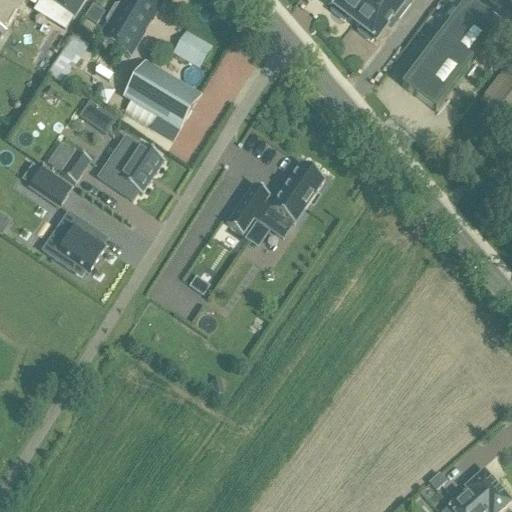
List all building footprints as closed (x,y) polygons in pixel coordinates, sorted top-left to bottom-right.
[(36,0),(41,3),(34,14),(65,33),(74,18),(85,0),(36,0)] [(121,0),(119,5),(119,6),(115,7),(112,13),(112,17),(99,39),(131,59),(145,34),(140,31),(146,21),(151,24),(165,0),(121,0)] [(333,11),(330,14),(344,24),(346,21),(353,26),(373,0),(337,0),(331,9),(333,11)] [(373,0),(353,26),(360,31),(357,35),(371,45),(373,42),(375,43),(394,19),(399,23),(415,0),(373,0)] [(511,0),(503,0),(500,4),(511,13),(511,0)] [(435,115),(500,29),(467,4),(402,89),(435,115)] [(167,56),(196,69),(207,44),(178,31),(167,56)] [(53,84),(87,47),(73,34),(39,71),(53,84)] [(511,61),(480,103),(487,109),(480,118),(500,134),(510,121),(505,118),(511,109),(511,61)] [(179,134),(199,100),(144,67),(124,100),(179,134)] [(190,90),(208,99),(215,84),(197,75),(190,90)] [(125,141),(98,181),(132,205),(138,196),(141,199),(163,167),(125,141)] [(62,176),(73,160),(60,150),(49,166),(62,176)] [(61,178),(75,187),(91,164),(76,155),(73,160),(62,176),(61,178)] [(294,229),(324,184),(301,168),(271,212),(264,207),(253,222),(270,234),(280,219),(294,229)] [(33,170),(24,183),(33,188),(30,192),(59,211),(72,192),(43,172),(41,176),(33,170)] [(254,188),(227,228),(242,239),(253,222),(264,207),(269,199),(254,188)] [(88,277),(106,251),(102,249),(106,243),(69,217),(43,254),(81,280),(85,274),(88,277)] [(187,299),(148,355),(174,372),(212,316),(187,299)] [(0,337),(0,407),(7,412),(25,383),(12,375),(14,371),(2,363),(13,347),(0,337)] [(213,398),(224,395),(221,381),(210,383),(213,398)] [(502,511),(510,505),(484,475),(466,491),(468,493),(446,511),(502,511)] [(446,485),(439,477),(429,486),(436,494),(446,485)] [(415,511),(399,491),(372,511),(415,511)]
